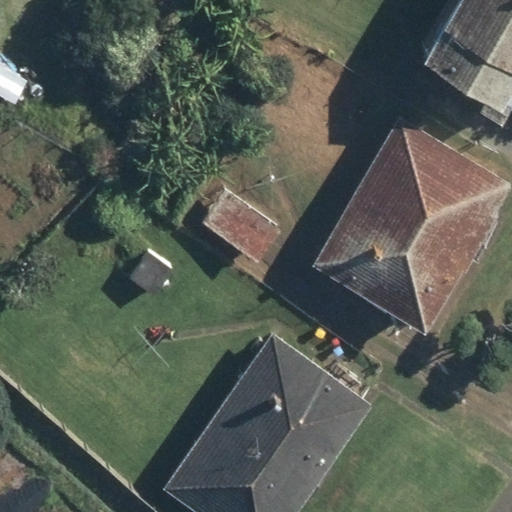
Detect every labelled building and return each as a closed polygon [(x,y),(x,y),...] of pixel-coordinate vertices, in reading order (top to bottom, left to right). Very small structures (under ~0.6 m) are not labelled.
[(511,85),(511,0),(449,0),(423,46),(508,93),(511,85)] [(511,173),(511,170),(396,108),(315,257),(432,321),(511,173)] [(227,179),(200,212),(252,255),(279,222),(227,179)] [(182,254),(141,229),(118,267),(159,292),(182,254)] [(189,394),(210,409),(165,472),(221,511),(292,511),(373,397),(270,324),(234,374),(213,359),(189,394)] [(0,437),(0,460),(11,450),(0,437)]
